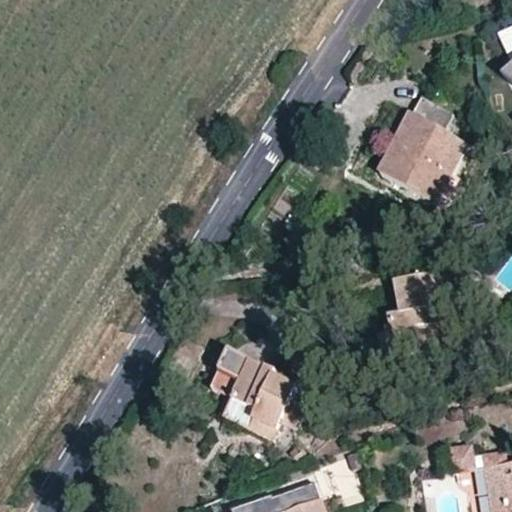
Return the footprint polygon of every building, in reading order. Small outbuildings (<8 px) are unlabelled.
[(511,39),(494,50),(508,74),(511,71),(511,39)] [(439,205),(471,146),(447,133),(455,116),(424,99),(384,176),(439,205)] [(483,291),(485,278),(474,277),(472,290),(483,291)] [(453,308),(449,278),(399,284),(403,315),(391,317),(394,336),(398,358),(441,351),(439,327),(436,311),(443,309),(453,308)] [(445,327),(443,309),(436,311),(439,327),(445,327)] [(383,360),(398,358),(394,336),(380,337),(383,360)] [(214,389),(235,400),(253,364),(232,354),(214,389)] [(281,378),(253,364),(235,400),(226,420),(252,433),(257,425),(279,436),(284,426),(316,441),(325,422),(310,414),(311,411),(273,394),(281,378)] [(275,444),(279,436),(257,425),(252,433),(275,444)] [(478,473),(474,448),(454,451),(458,476),(478,473)] [(511,511),(511,468),(509,469),(508,455),(486,458),(494,511),(511,511)] [(328,511),(318,486),(280,501),(271,500),(241,511),(328,511)]
